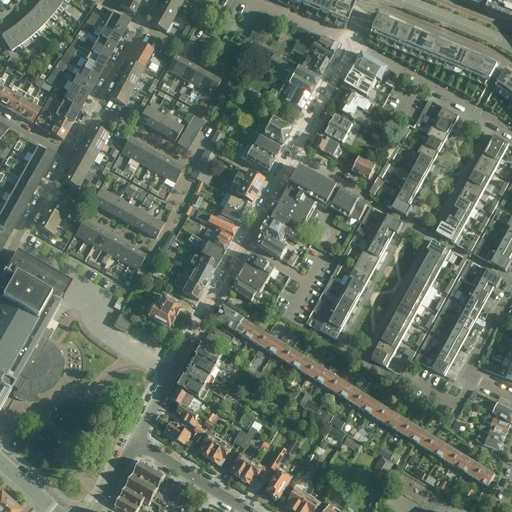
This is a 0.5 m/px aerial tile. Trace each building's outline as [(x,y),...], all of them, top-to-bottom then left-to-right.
[(46,0),(43,0),(39,6),(52,17),(50,19),(55,22),(56,20),(53,16),(57,10),(58,9),(46,0)] [(64,0),(46,0),(58,9),(57,10),(61,13),(63,11),(59,7),(63,1),(64,0)] [(123,0),(119,8),(133,16),(138,7),(126,0),(123,0)] [(167,0),(165,0),(161,8),(176,16),(181,7),(167,0)] [(284,0),(286,1),(284,5),(291,8),(293,3),(314,12),(312,17),(319,19),(321,15),(333,20),(331,25),(338,27),(340,23),(345,25),(346,25),(348,21),(350,15),(353,9),(353,8),(354,6),(340,0),(284,0)] [(511,0),(458,0),(487,11),(486,12),(492,15),(511,22),(511,0)] [(39,6),(32,13),(44,25),(43,27),(47,30),(49,28),(46,24),(50,19),(52,17),(39,6)] [(161,8),(156,17),(171,25),(176,16),(161,8)] [(32,13),(25,20),(37,33),(36,34),(39,38),(41,36),(38,32),(43,27),(44,25),(32,13)] [(88,21),(95,26),(100,18),(93,14),(88,21)] [(112,14),(108,22),(124,32),(129,24),(112,14)] [(259,20),(269,26),(273,19),(262,14),(259,20)] [(371,36),(380,39),(388,19),(379,16),(371,36)] [(165,34),(171,25),(156,17),(151,26),(165,34)] [(380,39),(388,43),(396,23),(388,19),(380,39)] [(25,20),(18,26),(29,40),(27,41),(31,45),(33,43),(30,39),(36,34),(37,33),(25,20)] [(255,26),(266,32),(269,26),(259,20),(255,26)] [(95,26),(88,21),(85,25),(92,30),(95,26)] [(120,40),(124,32),(108,22),(103,30),(120,40)] [(388,43),(397,46),(405,26),(396,23),(388,43)] [(18,26),(11,32),(20,46),(19,47),(22,52),(24,50),(22,45),(27,41),(29,40),(18,26)] [(252,32),(263,38),(266,32),(255,26),(252,32)] [(397,46),(405,49),(413,29),(405,26),(397,46)] [(421,33),(413,29),(405,49),(413,53),(421,33)] [(116,48),(116,47),(120,40),(103,30),(99,38),(116,48)] [(11,32),(2,38),(11,52),(19,47),(20,46),(11,32)] [(263,38),(252,32),(249,38),(254,41),(253,44),(257,46),(258,47),(258,46),(268,51),(273,55),(279,58),(285,48),(285,47),(279,44),(275,52),(269,48),(260,43),(263,38)] [(77,36),(86,42),(87,42),(81,38),(83,35),(80,33),(77,36)] [(430,36),(421,33),(413,53),(422,56),(430,36)] [(306,59),(310,61),(312,56),(328,64),(333,56),(332,56),(315,46),(316,45),(314,44),(312,47),(307,45),(305,50),(288,40),(289,38),(281,34),(277,43),(274,41),(269,48),(275,52),(279,44),(306,59)] [(86,42),(77,36),(75,40),(79,42),(85,45),(86,42)] [(438,39),(430,36),(422,56),(430,60),(438,39)] [(229,40),(228,40),(224,37),(222,40),(221,43),(218,47),(221,50),(222,50),(229,40)] [(111,55),(116,48),(99,38),(94,46),(111,55)] [(249,38),(248,40),(247,41),(250,42),(245,51),(252,55),(257,46),(253,44),(254,41),(249,38)] [(337,47),(320,38),(319,38),(316,45),(315,46),(332,56),(337,47)] [(446,43),(438,39),(430,60),(438,63),(446,43)] [(62,53),(67,46),(62,42),(57,50),(62,53)] [(455,46),(446,43),(438,63),(447,66),(455,46)] [(142,70),(142,69),(153,52),(140,45),(129,64),(142,70)] [(94,46),(90,54),(107,63),(111,55),(94,46)] [(463,50),(455,46),(447,66),(455,70),(463,50)] [(67,51),(74,56),(77,52),(70,48),(67,51)] [(471,53),(463,50),(455,70),(463,73),(471,53)] [(74,56),(67,51),(65,55),(72,59),(74,56)] [(480,56),(471,53),(463,73),(472,76),(480,56)] [(102,71),(107,63),(90,54),(86,62),(102,71)] [(314,89),(319,80),(300,70),(296,67),(279,58),(273,55),(270,60),(281,66),(283,66),(283,65),(290,69),(287,74),(292,77),(299,80),(314,89)] [(319,80),(328,64),(312,56),(310,61),(306,59),(305,62),(302,61),(299,61),(296,67),(300,70),(319,80)] [(388,71),(362,56),(357,65),(357,66),(356,68),(355,68),(355,69),(377,81),(381,84),(383,79),(388,71)] [(489,60),(480,56),(472,76),(480,80),(489,60)] [(175,58),(171,64),(167,72),(176,77),(184,63),(175,58)] [(499,65),(489,60),(480,80),(489,84),(499,65)] [(98,79),(100,76),(102,71),(86,62),(81,70),(98,79)] [(59,63),(57,66),(64,71),(66,67),(59,63)] [(193,68),(184,63),(176,77),(185,82),(193,68)] [(129,64),(124,73),(139,81),(144,71),(142,70),(129,64)] [(57,66),(55,70),(62,74),(64,71),(57,66)] [(15,76),(17,73),(8,68),(6,71),(15,76)] [(202,73),(193,68),(185,82),(194,87),(202,73)] [(372,90),(377,81),(355,69),(354,69),(349,77),(372,90)] [(511,72),(507,69),(504,73),(495,88),(503,93),(511,80),(511,72)] [(81,70),(77,77),(94,87),(98,79),(81,70)] [(124,73),(120,82),(134,90),(139,81),(124,73)] [(211,78),(202,73),(194,87),(203,92),(211,78)] [(48,80),(57,86),(59,82),(50,76),(48,80)] [(77,77),(72,85),(89,95),(94,87),(77,77)] [(288,84),(287,86),(309,98),(314,89),(299,80),(292,77),(288,84)] [(349,77),(346,84),(347,87),(367,99),(372,90),(349,77)] [(30,86),(32,84),(33,82),(27,78),(24,82),(30,86)] [(220,83),(211,78),(203,92),(212,97),(220,83)] [(233,78),(230,85),(246,94),(250,87),(233,78)] [(148,85),(154,89),(158,82),(151,79),(148,85)] [(57,86),(48,80),(45,83),(49,86),(50,85),(55,89),(57,86)] [(511,96),(511,80),(503,93),(511,98),(511,96)] [(33,85),(41,89),(43,85),(35,81),(33,85)] [(129,99),(134,90),(120,82),(115,91),(129,99)] [(287,86),(284,84),(274,102),(281,106),(283,103),(301,113),(309,98),(287,86)] [(43,85),(41,89),(48,94),(51,89),(43,85)] [(85,102),(87,99),(89,95),(72,85),(68,93),(85,102)] [(154,89),(148,85),(144,91),(151,95),(154,89)] [(0,101),(0,107),(6,111),(17,91),(13,89),(10,94),(6,92),(0,101)] [(6,111),(14,115),(25,96),(17,91),(6,111)] [(124,108),(129,99),(115,91),(110,100),(124,108)] [(80,110),(82,108),(85,102),(68,93),(64,101),(80,110)] [(346,101),(343,106),(339,112),(367,129),(371,121),(366,117),(367,115),(369,116),(374,108),(350,94),(349,95),(347,96),(345,99),(346,101)] [(14,115),(23,120),(34,101),(30,98),(25,96),(14,115)] [(40,109),(42,110),(48,113),(53,104),(52,104),(47,102),(45,100),(40,109)] [(23,120),(32,125),(40,111),(35,108),(38,103),(34,101),(23,120)] [(76,118),(78,115),(80,110),(64,101),(59,109),(76,118)] [(144,106),(141,105),(137,102),(134,108),(135,109),(134,111),(140,114),(144,106)] [(219,103),(214,112),(218,115),(224,106),(219,103)] [(71,126),(76,118),(59,109),(55,117),(71,126)] [(138,123),(148,128),(155,114),(146,109),(138,123)] [(67,135),(71,126),(55,117),(52,116),(48,114),(48,113),(42,110),(40,114),(50,119),(49,120),(55,123),(53,127),(67,135)] [(443,110),(437,119),(452,127),(454,124),(456,124),(459,119),(443,110)] [(148,128),(148,129),(156,133),(164,119),(155,114),(148,128)] [(67,135),(53,127),(51,131),(44,127),(46,122),(38,118),(36,123),(34,126),(63,142),(67,135)] [(190,123),(201,129),(204,124),(199,121),(193,118),(190,123)] [(335,119),(331,128),(327,135),(326,136),(327,137),(327,136),(343,145),(352,127),(337,119),(337,118),(336,118),(335,119)] [(164,119),(156,133),(165,138),(173,124),(164,119)] [(437,119),(433,128),(449,137),(452,132),(450,131),(452,127),(437,119)] [(261,127),(256,135),(282,149),(290,134),(290,133),(290,132),(290,131),(289,131),(272,121),(266,130),(261,127)] [(187,128),(197,135),(201,129),(190,123),(187,128)] [(173,124),(165,138),(175,143),(183,129),(173,124)] [(0,140),(8,131),(0,126),(0,140)] [(108,136),(97,130),(94,128),(89,138),(103,146),(108,136)] [(184,134),(194,140),(197,135),(187,128),(184,134)] [(215,133),(209,144),(217,148),(226,133),(219,128),(216,133),(215,133)] [(433,128),(428,137),(443,145),(445,142),(446,142),(449,137),(433,128)] [(180,139),(191,146),(194,140),(184,134),(180,139)] [(428,137),(423,146),(439,155),(442,149),(441,149),(443,145),(428,137)] [(98,154),(103,146),(89,138),(84,147),(98,154)] [(509,146),(493,138),(490,143),(491,144),(489,147),(504,156),(509,146)] [(191,146),(180,139),(177,145),(187,151),(191,146)] [(274,162),(280,151),(258,139),(252,150),(274,162)] [(316,153),(322,156),(323,154),(337,162),(343,149),(324,140),(322,143),(321,142),(316,151),(317,151),(316,153)] [(138,146),(129,141),(121,155),(130,160),(138,146)] [(15,147),(19,149),(26,152),(28,148),(21,145),(18,143),(15,147)] [(147,151),(146,150),(138,146),(130,160),(139,165),(147,151)] [(423,146),(418,155),(433,163),(435,159),(436,160),(439,155),(423,146)] [(93,163),(98,154),(84,147),(79,155),(93,163)] [(274,162),(252,150),(246,147),(240,158),(267,174),(274,162)] [(499,165),(504,156),(489,147),(487,151),(486,151),(483,156),(499,165)] [(37,148),(33,156),(49,166),(54,157),(37,148)] [(6,149),(0,156),(0,159),(4,162),(10,152),(6,149)] [(156,156),(147,151),(139,165),(148,170),(156,156)] [(199,162),(205,165),(210,168),(216,157),(205,151),(199,162)] [(79,155),(74,164),(88,172),(93,163),(79,155)] [(418,155),(413,164),(429,173),(432,167),(431,167),(433,163),(418,155)] [(33,156),(28,164),(45,174),(49,166),(33,156)] [(165,161),(164,160),(156,156),(148,170),(157,175),(165,161)] [(494,174),(499,165),(483,156),(480,161),(481,162),(479,165),(494,174)] [(352,172),(369,181),(376,167),(375,166),(360,158),(359,158),(357,157),(350,169),(352,171),(352,172)] [(380,157),(375,166),(376,167),(379,168),(380,169),(386,160),(380,157)] [(165,161),(157,175),(166,180),(173,166),(165,161)] [(205,165),(199,162),(190,178),(201,184),(210,168),(205,165)] [(28,164),(24,172),(41,181),(45,174),(28,164)] [(83,181),(88,172),(74,164),(69,173),(83,181)] [(413,164),(408,173),(423,181),(425,177),(426,178),(429,173),(413,164)] [(489,182),(494,174),(479,165),(477,169),(476,168),(473,174),(489,182)] [(183,171),(173,166),(166,180),(175,185),(183,171)] [(359,223),(368,207),(300,169),(291,185),(291,186),(328,206),(359,223)] [(24,172),(19,180),(36,189),(41,181),(24,172)] [(78,190),(83,181),(69,173),(64,183),(78,190)] [(408,173),(403,182),(419,191),(422,185),(421,185),(423,181),(408,173)] [(0,174),(0,179),(2,180),(7,183),(9,179),(0,174)] [(262,183),(246,174),(243,180),(237,176),(234,182),(257,194),(262,183)] [(484,191),(489,182),(473,174),(470,179),(471,180),(469,183),(484,191)] [(19,180),(15,188),(32,197),(36,189),(19,180)] [(234,182),(228,193),(251,205),(257,194),(234,182)] [(403,182),(398,191),(413,199),(415,195),(416,196),(419,191),(403,182)] [(200,193),(203,185),(199,183),(194,196),(201,199),(203,194),(200,193)] [(480,200),(484,191),(469,183),(467,187),(466,186),(463,192),(480,200)] [(271,221),(298,236),(301,230),(310,228),(312,224),(314,225),(315,225),(316,225),(317,225),(318,225),(318,224),(318,223),(318,222),(318,221),(317,220),(315,219),(317,216),(315,209),(317,206),(325,210),(328,206),(291,186),(291,185),(271,221)] [(15,188),(11,196),(27,205),(32,197),(15,188)] [(377,191),(372,188),(369,193),(374,196),(377,191)] [(137,189),(135,192),(136,193),(134,197),(139,199),(141,195),(142,196),(144,193),(137,189)] [(92,205),(102,211),(109,196),(100,191),(92,205)] [(398,191),(394,199),(393,199),(409,208),(410,208),(412,203),(411,202),(413,199),(398,191)] [(475,209),(480,200),(463,192),(460,197),(462,197),(460,201),(475,209)] [(23,213),(27,205),(11,196),(6,203),(23,213)] [(118,201),(109,196),(102,211),(110,215),(118,201)] [(230,197),(224,209),(232,213),(233,210),(237,212),(237,214),(242,216),(241,218),(244,219),(246,214),(249,213),(251,210),(250,206),(243,203),(230,197)] [(412,209),(410,208),(409,208),(393,199),(394,199),(391,197),(385,207),(407,219),(412,209)] [(110,215),(111,216),(119,220),(127,206),(118,201),(110,215)] [(470,218),(475,209),(460,201),(458,205),(456,204),(454,209),(470,218)] [(6,203),(2,211),(19,221),(23,213),(6,203)] [(119,220),(120,221),(128,225),(136,211),(127,206),(119,220)] [(365,218),(368,220),(374,210),(370,208),(365,218)] [(238,229),(198,212),(192,209),(189,215),(189,214),(188,216),(195,219),(216,229),(215,231),(232,239),(238,229)] [(241,225),(244,219),(241,218),(242,216),(237,214),(237,212),(233,210),(232,213),(224,209),(218,219),(239,228),(240,225),(241,225)] [(465,227),(470,218),(454,209),(451,215),(452,215),(450,219),(465,227)] [(2,211),(0,214),(0,220),(14,229),(19,221),(2,211)] [(57,228),(62,219),(62,218),(48,211),(43,220),(57,228)] [(128,225),(136,230),(137,230),(145,216),(136,211),(128,225)] [(382,214),(376,224),(379,226),(379,225),(395,234),(395,235),(397,236),(403,226),(382,214)] [(154,221),(145,216),(137,230),(146,235),(154,221)] [(460,236),(465,227),(450,219),(448,223),(447,222),(444,227),(460,236)] [(0,230),(10,236),(14,229),(0,220),(0,230)] [(43,220),(38,229),(52,237),(57,228),(43,220)] [(146,235),(147,236),(155,241),(163,226),(154,221),(146,235)] [(271,221),(270,223),(268,227),(263,236),(281,247),(285,238),(294,243),(297,237),(298,236),(271,221)] [(92,228),(82,223),(75,237),(84,242),(92,228)] [(340,223),(338,227),(348,232),(350,229),(340,223)] [(379,226),(374,234),(389,242),(391,239),(392,239),(395,235),(395,234),(379,225),(379,226)] [(444,227),(442,225),(436,235),(457,247),(463,237),(460,236),(444,227)] [(511,229),(507,227),(502,236),(511,241),(511,229)] [(84,242),(93,247),(101,233),(92,228),(84,242)] [(10,236),(0,230),(0,253),(10,236)] [(228,248),(232,239),(215,231),(214,234),(208,230),(205,235),(228,248)] [(110,238),(109,237),(101,233),(93,247),(102,252),(110,238)] [(374,234),(369,243),(385,252),(388,247),(387,246),(389,242),(374,234)] [(205,235),(201,242),(223,255),(228,248),(205,235)] [(203,252),(201,256),(201,257),(218,266),(223,255),(201,242),(191,236),(188,242),(203,252)] [(263,236),(258,245),(259,249),(281,262),(287,250),(285,249),(281,247),(263,236)] [(511,253),(511,252),(511,241),(502,236),(497,245),(511,253)] [(118,243),(110,238),(102,252),(111,257),(118,243)] [(433,242),(427,252),(429,254),(430,253),(446,262),(445,262),(448,264),(454,254),(433,242)] [(476,244),(472,242),(467,252),(470,254),(476,244)] [(111,257),(119,262),(127,248),(118,243),(111,257)] [(369,243),(364,252),(379,260),(381,257),(383,257),(385,252),(369,243)] [(165,255),(171,247),(166,244),(161,252),(165,254),(164,255),(165,255)] [(497,245),(493,253),(492,254),(508,263),(508,262),(511,257),(510,257),(511,253),(497,245)] [(482,248),(478,246),(473,256),(477,257),(482,248)] [(171,247),(165,255),(168,257),(173,248),(171,247)] [(119,262),(128,267),(136,253),(127,248),(119,262)] [(364,252),(360,261),(376,270),(379,264),(377,264),(379,260),(364,252)] [(510,263),(508,262),(508,263),(492,254),(493,253),(490,252),(484,262),(505,273),(510,263)] [(0,409),(10,393),(9,393),(13,387),(14,385),(23,391),(25,392),(28,393),(32,393),(35,393),(36,393),(38,393),(40,392),(43,392),(44,391),(46,390),(48,389),(51,387),(53,385),(55,383),(57,381),(58,378),(59,376),(60,373),(61,370),(61,369),(61,367),(61,364),(61,361),(60,359),(60,358),(59,356),(58,353),(56,350),(54,348),(52,346),(50,344),(47,343),(46,342),(47,339),(49,336),(50,333),(46,330),(52,320),(60,305),(60,304),(62,300),(63,300),(64,299),(72,285),(27,259),(16,253),(5,273),(3,278),(2,278),(0,281),(0,409)] [(146,258),(137,253),(136,253),(128,267),(138,272),(146,258)] [(441,271),(445,262),(446,262),(430,253),(429,254),(427,258),(428,259),(426,262),(441,271)] [(292,268),(298,257),(294,254),(287,265),(292,268)] [(213,274),(218,266),(201,257),(200,260),(190,255),(188,259),(189,260),(213,274)] [(251,258),(247,265),(270,279),(275,270),(254,257),(251,258)] [(458,269),(461,271),(467,261),(463,259),(458,269)] [(209,281),(213,274),(189,260),(187,264),(195,269),(193,272),(209,281)] [(360,261),(355,270),(370,278),(372,274),(373,275),(376,270),(360,261)] [(436,280),(441,271),(426,262),(424,266),(423,265),(420,271),(436,280)] [(464,272),(467,274),(473,264),(469,262),(464,272)] [(153,265),(148,274),(153,277),(158,268),(153,265)] [(247,265),(242,274),(265,287),(270,279),(247,265)] [(495,277),(481,269),(475,279),(478,280),(494,288),(494,289),(496,290),(502,280),(495,277)] [(203,292),(209,281),(193,272),(189,270),(183,280),(203,292)] [(355,270),(350,279),(366,288),(369,282),(368,282),(370,278),(355,270)] [(431,289),(436,280),(420,271),(417,276),(418,277),(416,280),(431,289)] [(238,282),(260,296),(260,295),(265,287),(242,274),(238,282)] [(350,279),(345,288),(360,296),(362,292),(363,293),(366,288),(350,279)] [(198,302),(203,292),(183,280),(178,291),(198,302)] [(426,297),(431,289),(416,280),(414,284),(413,283),(410,289),(426,297)] [(478,280),(473,288),(488,297),(490,293),(491,294),(494,289),(494,288),(478,280)] [(256,307),(262,297),(260,296),(238,282),(232,292),(256,307)] [(345,288),(340,297),(356,305),(359,300),(358,300),(360,296),(345,288)] [(473,288),(468,297),(484,306),(487,301),(486,300),(488,297),(473,288)] [(421,306),(426,297),(410,289),(407,294),(408,295),(406,298),(421,306)] [(178,318),(180,315),(179,313),(182,307),(161,296),(159,301),(157,300),(153,306),(151,305),(150,306),(175,319),(178,318)] [(340,297),(335,306),(350,314),(352,310),(353,311),(356,305),(340,297)] [(468,297),(463,306),(478,315),(480,311),(482,312),(484,306),(468,297)] [(119,298),(113,309),(119,312),(125,301),(119,298)] [(416,315),(421,306),(406,298),(404,302),(403,301),(400,306),(416,315)] [(173,326),(175,322),(174,321),(175,319),(150,306),(146,313),(149,315),(147,319),(161,327),(161,328),(168,332),(171,326),(173,326)] [(335,306),(330,314),(346,323),(349,318),(348,317),(350,314),(335,306)] [(411,324),(416,315),(400,306),(397,312),(398,312),(396,316),(411,324)] [(463,306),(459,315),(475,324),(478,319),(476,318),(478,315),(463,306)] [(125,307),(121,314),(126,317),(129,310),(125,307)] [(223,309),(216,322),(237,334),(244,322),(223,309)] [(330,314),(325,323),(340,332),(342,328),(343,329),(346,323),(330,314)] [(459,315),(454,324),(469,332),(471,329),(472,329),(475,324),(459,315)] [(406,333),(411,324),(396,316),(394,320),(393,319),(390,324),(406,333)] [(126,334),(131,324),(131,323),(119,317),(114,328),(126,334)] [(237,334),(249,341),(256,330),(244,322),(237,334)] [(320,333),(336,342),(339,336),(338,335),(340,332),(325,323),(320,333)] [(402,342),(406,333),(390,324),(387,330),(389,330),(387,334),(402,342)] [(454,324),(449,333),(465,342),(468,337),(467,336),(469,332),(454,324)] [(249,341),(261,349),(268,337),(256,330),(249,341)] [(449,333),(444,342),(459,350),(461,347),(462,347),(465,342),(449,333)] [(397,351),(402,342),(387,334),(385,338),(383,337),(381,342),(397,351)] [(220,341),(209,335),(203,345),(208,348),(208,347),(215,351),(220,341)] [(224,335),(221,341),(228,345),(231,339),(224,335)] [(261,349),(273,356),(280,344),(268,337),(261,349)] [(392,360),(397,351),(381,342),(378,348),(379,348),(377,352),(392,360)] [(444,342),(439,351),(455,360),(458,355),(457,354),(459,350),(444,342)] [(273,356),(285,363),(292,352),(280,344),(273,356)] [(202,347),(196,358),(232,378),(236,371),(227,367),(223,365),(226,360),(217,355),(202,347)] [(239,357),(229,351),(225,356),(236,363),(239,357)] [(439,351),(434,360),(449,368),(451,365),(452,365),(455,360),(439,351)] [(285,363),(297,371),(304,359),(292,352),(285,363)] [(392,360),(377,352),(375,355),(374,355),(370,361),(387,369),(392,360)] [(196,358),(191,368),(214,381),(217,377),(221,379),(232,385),(235,379),(232,378),(196,358)] [(297,371),(309,378),(316,366),(304,359),(297,371)] [(449,368),(434,360),(429,369),(445,378),(448,372),(447,372),(449,368)] [(244,370),(243,371),(246,373),(249,367),(248,366),(248,365),(243,362),(239,367),(244,370)] [(309,378),(321,386),(328,374),(316,366),(309,378)] [(261,375),(249,367),(246,373),(258,381),(261,375)] [(191,368),(185,379),(209,392),(221,399),(224,400),(227,394),(216,388),(215,388),(212,386),(214,381),(191,368)] [(262,373),(261,375),(258,381),(263,384),(268,377),(262,373)] [(321,386),(332,393),(340,381),(328,374),(321,386)] [(180,389),(179,390),(203,403),(209,392),(185,379),(183,382),(180,389)] [(332,393),(344,401),(352,389),(340,381),(332,393)] [(295,401),(297,397),(297,396),(287,389),(283,394),(295,401)] [(344,401),(356,408),(364,396),(352,389),(344,401)] [(195,401),(178,391),(172,402),(173,402),(173,403),(176,404),(177,404),(176,405),(182,408),(189,411),(195,401)] [(356,408),(368,415),(375,404),(364,396),(356,408)] [(297,397),(295,401),(301,405),(303,400),(297,397)] [(470,403),(463,413),(469,417),(476,408),(470,403)] [(368,415),(380,423),(387,411),(375,404),(368,415)] [(482,404),(480,409),(489,413),(491,409),(482,404)] [(511,411),(498,405),(493,415),(492,415),(496,417),(511,424),(511,421),(511,411)] [(199,416),(189,411),(182,408),(177,416),(182,419),(181,421),(195,428),(197,424),(195,422),(199,416)] [(317,418),(322,410),(317,408),(313,415),(317,418)] [(322,410),(317,418),(330,425),(334,417),(324,411),(322,410)] [(380,423),(392,430),(399,418),(387,411),(380,423)] [(211,423),(208,429),(211,431),(215,426),(214,425),(218,419),(221,414),(218,412),(215,417),(211,423)] [(509,427),(495,421),(496,417),(492,415),(493,415),(490,413),(488,418),(486,418),(484,422),(492,426),(490,430),(506,436),(509,427)] [(411,426),(399,418),(392,430),(404,437),(411,426)] [(334,419),(330,425),(336,428),(339,423),(334,419)] [(255,422),(249,432),(255,436),(258,432),(257,431),(261,425),(255,422)] [(457,423),(453,430),(457,433),(462,425),(457,423)] [(171,425),(165,435),(177,442),(178,441),(189,448),(192,444),(187,440),(190,436),(176,427),(176,428),(171,425)] [(423,433),(411,426),(404,437),(416,445),(423,433)] [(502,445),(506,436),(490,430),(481,426),(479,431),(489,435),(488,439),(502,445)] [(195,433),(197,434),(202,437),(205,432),(198,428),(195,433)] [(243,428),(234,444),(240,447),(249,432),(243,428)] [(240,447),(246,451),(255,436),(249,432),(240,447)] [(368,441),(357,433),(353,439),(364,446),(368,441)] [(435,440),(423,433),(416,445),(428,452),(435,440)] [(194,440),(199,443),(202,437),(197,434),(194,440)] [(219,444),(221,442),(210,435),(202,448),(204,450),(200,455),(209,460),(219,444)] [(502,445),(488,439),(486,443),(479,438),(477,440),(478,441),(477,442),(484,447),(499,453),(502,445)] [(447,448),(435,440),(428,452),(440,459),(447,448)] [(380,448),(372,443),(369,449),(376,454),(380,448)] [(219,444),(209,460),(218,466),(221,460),(224,462),(232,449),(227,446),(226,448),(219,444)] [(459,455),(447,448),(440,459),(452,467),(459,455)] [(279,464),(287,452),(282,449),(279,455),(278,454),(269,468),(274,472),(280,464),(279,464)] [(483,449),(481,454),(490,457),(492,452),(483,449)] [(279,464),(280,464),(285,467),(292,457),(290,456),(292,454),(287,451),(287,452),(279,464)] [(241,480),(251,464),(245,460),(246,458),(241,455),(233,468),(236,469),(232,475),(241,480)] [(452,467),(464,474),(471,463),(459,455),(452,467)] [(400,460),(393,456),(389,462),(396,466),(400,460)] [(381,458),(370,477),(382,485),(394,465),(381,458)] [(464,474),(476,481),(483,470),(471,462),(471,463),(464,474)] [(151,503),(166,477),(141,463),(126,489),(151,503)] [(251,464),(241,480),(250,485),(253,480),(255,482),(259,476),(264,479),(269,472),(259,466),(257,468),(251,464)] [(414,476),(421,480),(422,481),(426,474),(418,470),(414,476)] [(483,470),(476,481),(487,489),(494,477),(483,470)] [(279,474),(275,481),(274,480),(270,486),(271,486),(267,494),(272,497),(271,499),(276,502),(277,500),(278,501),(293,479),(284,474),(282,476),(279,474)] [(436,482),(429,477),(425,483),(433,487),(436,482)] [(448,485),(443,482),(439,489),(437,491),(443,494),(448,485)] [(349,490),(341,484),(335,492),(341,496),(343,492),(346,494),(349,490)] [(126,489),(120,499),(140,510),(142,505),(148,508),(151,503),(126,489)] [(299,511),(309,498),(296,490),(289,502),(288,501),(284,507),(291,511),(299,511)] [(458,495),(452,491),(449,496),(455,500),(458,495)] [(0,511),(2,511),(11,503),(1,494),(0,495),(0,511)] [(309,498),(299,511),(315,511),(320,505),(309,498)] [(115,508),(121,511),(138,511),(140,510),(120,499),(115,508)] [(21,511),(11,503),(2,511),(21,511)]
